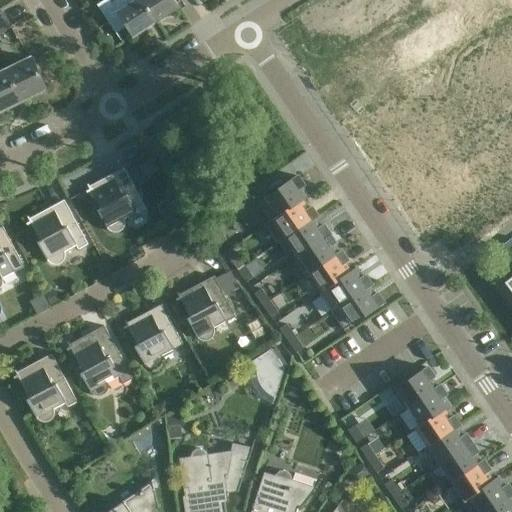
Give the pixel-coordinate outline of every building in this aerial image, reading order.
[(126,27),(133,37),(155,22),(140,0),(114,0),(111,2),(110,0),(107,0),(97,7),(115,34),(126,27)] [(140,0),(155,22),(178,7),(173,0),(140,0)] [(511,0),(359,0),(308,31),(336,76),(460,0),(511,0)] [(0,8),(0,35),(12,28),(0,8)] [(7,71),(22,102),(47,89),(32,59),(7,71)] [(0,112),(22,102),(7,71),(0,74),(0,112)] [(125,220),(146,209),(124,168),(106,178),(108,182),(91,192),(100,209),(98,211),(108,230),(109,231),(110,232),(112,233),(114,233),(116,233),(117,233),(119,233),(122,231),(123,230),(124,229),(125,227),(126,225),(126,224),(126,222),(125,220)] [(296,178),(295,178),(258,203),(271,221),(308,196),(302,187),(304,185),(299,176),(296,178)] [(308,196),(271,221),(266,225),(278,243),(318,216),(312,208),(310,209),(304,200),(309,197),(308,196)] [(78,250),(88,245),(64,200),(46,210),(48,214),(31,224),(40,241),(38,243),(48,262),(49,263),(50,264),(52,265),(55,266),(58,265),(59,265),(61,264),(62,264),(63,263),(63,262),(64,260),(65,260),(65,258),(66,256),(66,255),(65,254),(65,253),(77,247),(78,250)] [(192,215),(200,225),(210,218),(202,208),(192,215)] [(318,216),(278,243),(279,244),(287,239),(298,255),(294,258),(330,234),(325,226),(322,227),(316,218),(318,216)] [(3,279),(24,268),(2,227),(0,227),(0,289),(1,288),(2,287),(3,285),(3,283),(3,282),(3,281),(3,279)] [(227,240),(221,233),(210,242),(215,249),(227,240)] [(330,234),(294,258),(306,276),(340,253),(333,244),(336,242),(330,234)] [(345,262),(348,260),(342,252),(340,253),(306,276),(307,277),(311,274),(323,292),(357,268),(352,271),(345,262)] [(237,271),(244,266),(235,254),(228,259),(237,271)] [(244,266),(237,271),(245,283),(253,278),(244,266)] [(323,292),(320,294),(332,312),(369,286),(366,276),(364,278),(357,268),(323,292)] [(225,297),(240,289),(231,272),(216,280),(214,276),(196,286),(199,290),(182,299),(181,300),(190,317),(188,319),(198,338),(198,339),(199,339),(200,340),(201,340),(201,341),(202,341),(203,341),(204,341),(205,341),(206,342),(206,341),(207,341),(208,341),(209,341),(210,340),(211,340),(212,339),(213,338),(214,337),(214,336),(215,336),(215,335),(215,334),(215,333),(215,332),(215,331),(215,330),(215,329),(236,317),(225,297)] [(376,296),(369,286),(332,312),(345,330),(382,305),(382,304),(384,302),(378,294),(376,296)] [(269,301),(261,289),(254,294),(262,306),(269,301)] [(278,313),(269,301),(262,306),(271,318),(278,313)] [(184,345),(164,309),(162,304),(144,314),(146,318),(128,328),(138,345),(135,347),(145,366),(147,368),(149,369),(150,369),(153,370),(155,370),(156,369),(159,368),(160,367),(161,365),(162,365),(162,363),(163,361),(163,360),(163,359),(162,357),(184,345)] [(288,342),(295,336),(286,324),(279,330),(288,342)] [(123,385),(133,379),(105,326),(87,336),(89,340),(71,350),(84,373),(81,374),(91,393),(92,394),(93,395),(95,396),(97,397),(100,397),(102,396),(104,395),(105,395),(106,394),(107,392),(108,392),(108,390),(109,388),(109,386),(109,385),(108,384),(120,378),(123,385)] [(295,336),(288,342),(296,353),(304,348),(295,336)] [(269,395),(275,399),(284,368),(272,349),(251,363),(256,370),(256,376),(257,380),(259,384),(262,388),(265,392),(269,395)] [(273,351),(284,368),(288,366),(276,349),(273,351)] [(77,403),(77,402),(52,354),(34,364),(36,368),(18,378),(30,399),(27,400),(37,420),(39,421),(40,422),(42,423),(45,423),(46,423),(47,423),(48,423),(50,422),(51,421),(52,420),(53,418),(54,416),(55,415),(55,414),(55,412),(54,410),(66,404),(67,408),(77,403)] [(426,370),(425,369),(392,392),(404,410),(438,387),(432,378),(434,376),(428,368),(426,370)] [(438,387),(404,410),(405,411),(409,408),(420,425),(415,428),(415,429),(450,405),(444,396),(446,394),(441,386),(438,388),(438,387)] [(450,405),(415,429),(428,447),(460,425),(454,417),(452,419),(446,410),(451,406),(450,405)] [(460,425),(428,447),(440,465),(472,443),(467,435),(464,436),(457,427),(460,425)] [(356,443),(364,438),(355,426),(348,431),(356,443)] [(183,497),(184,511),(226,511),(225,504),(229,503),(228,493),(239,492),(256,440),(254,440),(251,448),(233,445),(231,452),(208,456),(208,455),(207,455),(205,451),(200,449),(196,450),(192,453),(190,457),(190,458),(180,460),(180,459),(179,459),(185,497),(183,497)] [(472,443),(440,465),(452,483),(485,461),(484,461),(482,463),(475,453),(478,451),(472,443)] [(368,461),(376,456),(367,444),(360,449),(368,461)] [(376,456),(368,461),(377,473),(384,468),(376,456)] [(490,469),(485,461),(452,483),(464,500),(461,502),(462,503),(499,478),(498,477),(493,480),(487,471),(490,469)] [(296,511),(298,507),(301,508),(320,483),(319,483),(315,488),(292,481),(292,480),(291,476),(288,472),(284,471),(279,472),(276,475),(275,475),(274,478),(265,474),(265,473),(264,473),(251,511),(296,511)] [(505,487),(499,478),(462,503),(467,511),(488,511),(511,496),(511,495),(511,494),(511,491),(508,485),(505,487)] [(393,497),(400,492),(392,480),(384,485),(393,497)] [(99,511),(157,511),(155,509),(158,509),(151,482),(150,482),(152,489),(145,494),(143,491),(139,494),(140,497),(126,506),(123,501),(122,502),(123,504),(110,511),(100,511),(99,511)] [(400,492),(393,497),(401,509),(408,504),(400,492)] [(511,511),(511,496),(488,511),(511,511)] [(344,511),(340,505),(343,501),(342,500),(332,511),(344,511)]
